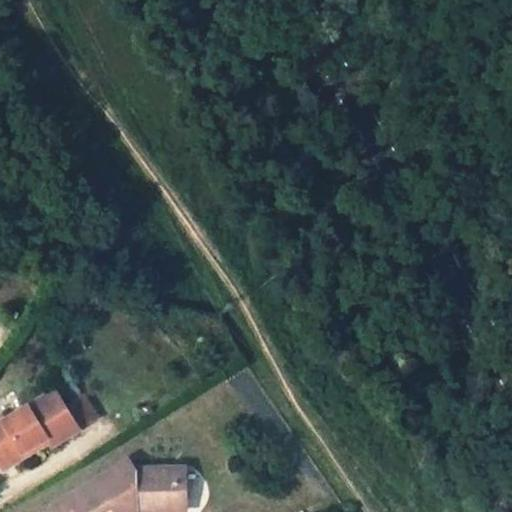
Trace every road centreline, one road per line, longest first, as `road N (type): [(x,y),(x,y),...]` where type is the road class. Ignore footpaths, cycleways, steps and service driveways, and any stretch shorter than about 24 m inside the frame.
road 1 (track): [(371,511),(302,413),(241,297),(119,125),(17,0)]
road 2 (unclassified): [(297,0),(404,198),(511,371)]
